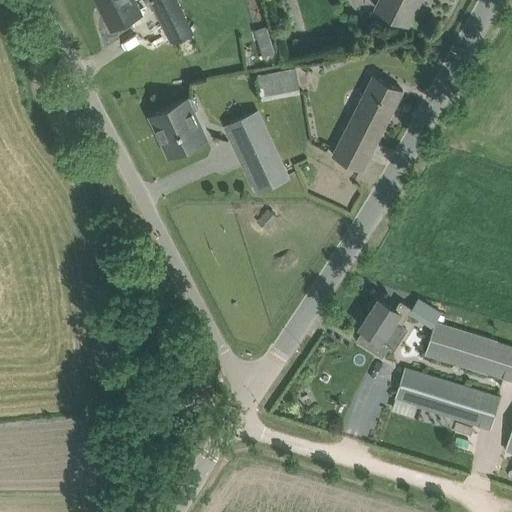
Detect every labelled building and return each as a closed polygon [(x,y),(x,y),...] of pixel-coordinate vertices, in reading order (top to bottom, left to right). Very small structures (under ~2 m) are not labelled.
[(97,0),(112,28),(142,12),(135,0),(97,0)] [(151,0),(172,42),(178,54),(208,40),(202,27),(194,31),(178,0),(151,0)] [(409,23),(420,0),(379,0),(376,7),(409,23)] [(259,43),(271,39),(267,25),(255,29),(259,43)] [(282,70),(287,94),(300,92),(295,67),(282,70)] [(333,154),(362,168),(363,169),(403,89),(374,74),(333,154)] [(194,110),(199,108),(193,95),(188,98),(187,97),(151,114),(158,129),(161,127),(165,134),(162,136),(170,154),(201,139),(205,138),(206,137),(205,135),(200,124),(194,110)] [(233,135),(234,138),(246,164),(259,191),(291,176),(265,120),(233,135)] [(260,216),(271,226),(279,217),(268,207),(260,216)] [(379,297),(361,326),(364,327),(357,339),(383,356),(391,343),(383,338),(394,320),(402,325),(413,307),(401,299),(396,307),(379,297)] [(511,345),(435,321),(425,352),(511,379),(511,345)] [(396,397),(411,402),(407,415),(424,420),(428,407),(492,427),(501,397),(406,367),(396,397)] [(179,406),(195,399),(190,386),(173,393),(172,401),(179,406)]
